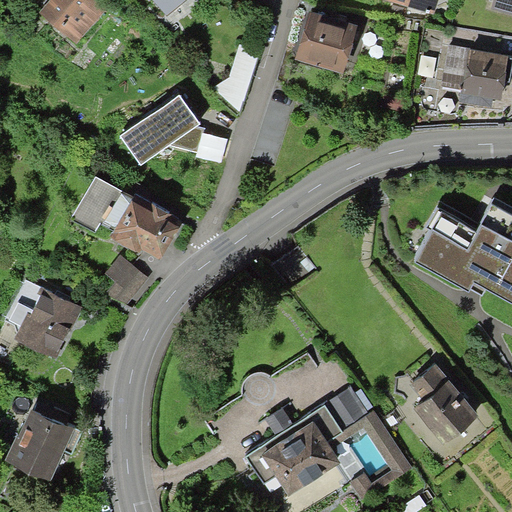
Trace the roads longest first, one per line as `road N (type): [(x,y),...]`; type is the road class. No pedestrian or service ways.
road 1 (tertiary): [(511,143),(418,146),(370,161),(317,186),(175,290)]
road 2 (residential): [(288,0),(235,167),(175,290)]
road 3 (tertiary): [(175,290),(147,327),(133,370),(126,416),(136,511)]
